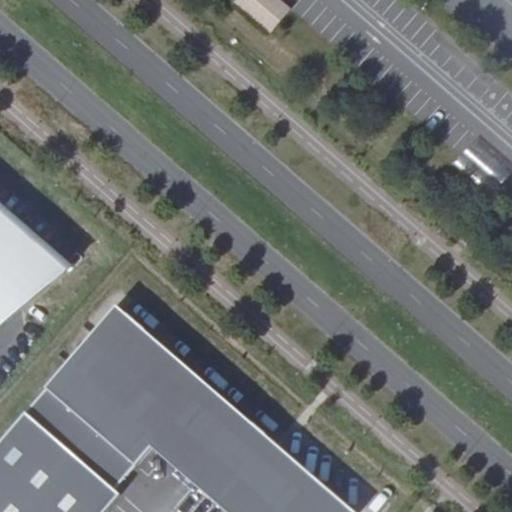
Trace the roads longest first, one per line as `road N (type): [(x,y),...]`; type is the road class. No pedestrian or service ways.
road 1 (primary): [(0,25),(511,473)]
road 2 (primary): [(511,382),(73,0)]
